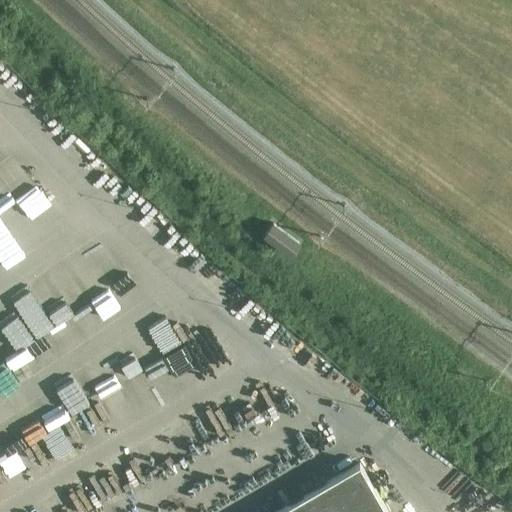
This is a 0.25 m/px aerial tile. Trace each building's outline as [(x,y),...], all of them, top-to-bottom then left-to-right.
[(298,210),(286,228),(315,247),(327,229),(298,210)] [(273,222),(262,236),(290,257),(300,243),(273,222)] [(125,286),(139,273),(115,247),(101,259),(125,286)] [(228,275),(243,289),(254,278),(239,263),(228,275)] [(111,273),(91,288),(101,300),(120,286),(111,273)] [(0,334),(0,374),(10,391),(66,360),(55,340),(100,315),(79,277),(61,287),(76,315),(34,339),(24,321),(0,334)] [(200,432),(217,427),(214,417),(197,422),(200,432)] [(15,443),(28,434),(20,421),(6,430),(15,443)] [(386,511),(359,464),(275,511),(386,511)]
